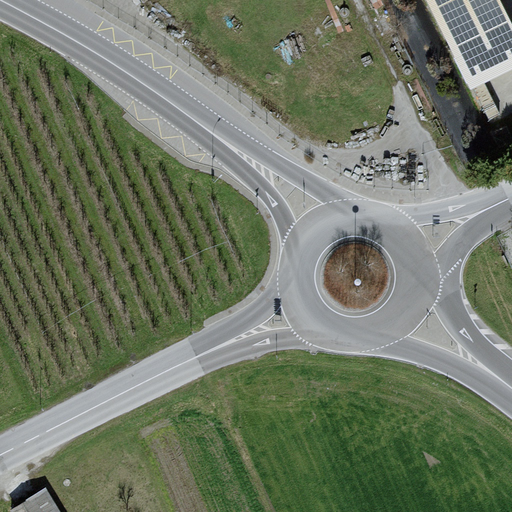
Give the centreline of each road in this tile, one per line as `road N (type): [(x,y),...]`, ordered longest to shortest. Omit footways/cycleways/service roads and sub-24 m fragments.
road 1 (tertiary): [(1,0),(205,126)]
road 2 (unclassified): [(0,455),(176,366)]
road 3 (tertiary): [(361,216),(205,126)]
road 4 (unclassified): [(176,366),(252,341),(331,331)]
road 5 (tertiary): [(205,126),(275,201),(300,252)]
road 6 (unclassified): [(295,270),(176,366)]
road 7 (residential): [(511,188),(379,220)]
road 8 (tertiary): [(367,336),(419,345),(494,375)]
road 9 (tertiary): [(494,375),(416,279)]
road 10 (residential): [(416,276),(511,199)]
